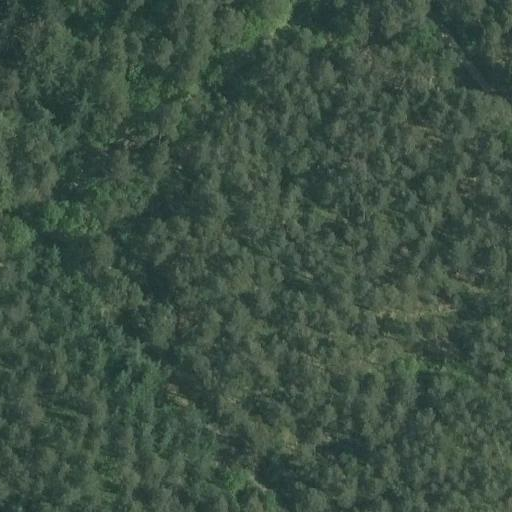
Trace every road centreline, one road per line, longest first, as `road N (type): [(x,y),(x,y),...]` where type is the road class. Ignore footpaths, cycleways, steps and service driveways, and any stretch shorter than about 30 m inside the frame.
road 1 (track): [(0,242),(317,0)]
road 2 (track): [(511,113),(417,0)]
